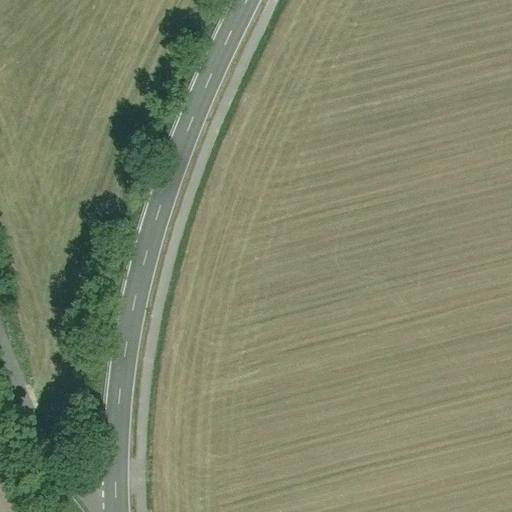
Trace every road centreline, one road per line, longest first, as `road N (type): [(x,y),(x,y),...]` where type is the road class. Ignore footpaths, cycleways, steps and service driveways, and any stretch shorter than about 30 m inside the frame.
road 1 (tertiary): [(106,478),(121,340),(146,249),(202,87),(247,0)]
road 2 (residential): [(0,340),(19,390),(74,457),(106,478)]
